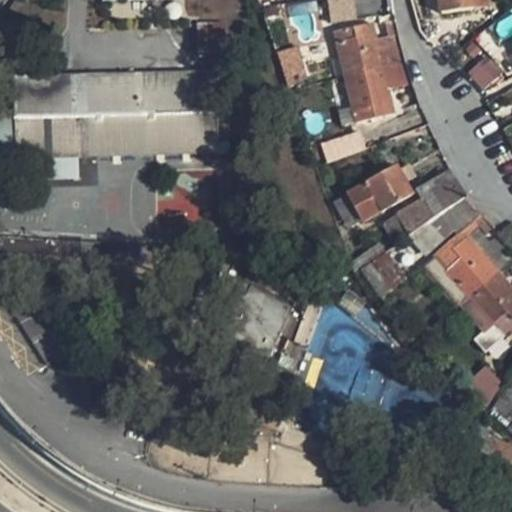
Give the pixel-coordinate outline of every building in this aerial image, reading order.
[(327,0),(331,20),(377,13),(374,0),(327,0)] [(495,6),(494,0),(430,0),(432,15),(495,6)] [(198,22),(199,54),(225,53),(223,21),(198,22)] [(405,66),(398,35),(383,38),(385,48),(370,51),(365,26),(350,29),(353,40),(332,44),(340,80),(375,72),(405,66)] [(353,40),(350,29),(329,33),(332,44),(353,40)] [(303,69),(297,48),(278,53),(284,74),(303,69)] [(488,55),(468,72),(483,89),(503,72),(488,55)] [(375,72),(380,94),(412,87),(405,66),(375,72)] [(307,84),(303,69),(284,74),(288,89),(307,84)] [(15,80),(19,158),(222,152),(218,72),(15,80)] [(375,72),(340,80),(348,114),(366,110),(368,120),(385,117),(380,94),(375,72)] [(366,110),(348,114),(350,125),(368,120),(366,110)] [(324,163),(366,149),(358,129),(318,143),(324,163)] [(353,212),(361,226),(412,198),(405,184),(399,175),(397,170),(345,198),(353,212)] [(420,194),(425,202),(457,183),(452,173),(420,194)] [(396,220),(408,238),(414,234),(465,199),(457,183),(425,202),(396,220)] [(353,212),(345,198),(332,204),(341,219),(353,212)] [(482,219),(465,199),(414,234),(431,255),(458,230),(461,234),(482,219)] [(394,248),(408,238),(396,220),(381,229),(394,248)] [(431,255),(435,260),(442,254),(446,258),(466,243),(467,242),(461,234),(458,230),(431,255)] [(491,244),(480,232),(467,242),(466,243),(495,277),(511,263),(511,257),(496,241),(491,244)] [(511,233),(502,243),(511,253),(511,233)] [(495,277),(466,243),(446,258),(442,254),(435,260),(428,267),(439,280),(459,306),(495,277)] [(393,248),(368,266),(388,294),(413,276),(393,248)] [(159,384),(193,394),(211,333),(194,329),(213,260),(195,256),(177,322),(159,384)] [(221,287),(241,292),(249,265),(229,260),(221,287)] [(215,335),(265,360),(278,334),(286,338),(296,319),(287,315),(292,305),(278,299),(286,285),(267,275),(260,289),(251,285),(244,298),(236,294),(215,335)] [(511,297),(495,277),(459,306),(483,333),(496,321),(503,330),(511,322),(511,297)] [(482,365),(463,383),(478,398),(497,379),(482,365)] [(511,382),(489,411),(510,427),(511,424),(511,382)]
